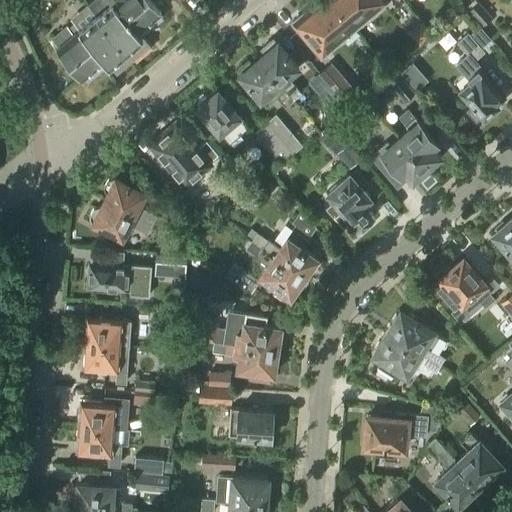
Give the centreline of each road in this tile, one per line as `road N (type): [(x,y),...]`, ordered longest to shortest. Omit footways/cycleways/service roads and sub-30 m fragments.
road 1 (residential): [(313,511),(332,329),(364,284),(511,156)]
road 2 (residential): [(15,511),(36,157)]
road 3 (residential): [(36,157),(79,148),(253,0)]
road 4 (residential): [(36,157),(0,36)]
